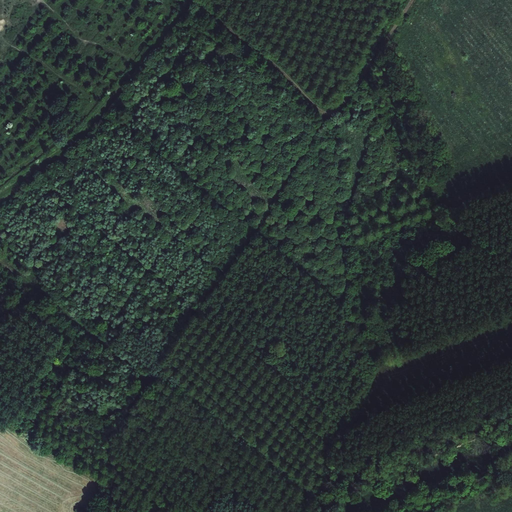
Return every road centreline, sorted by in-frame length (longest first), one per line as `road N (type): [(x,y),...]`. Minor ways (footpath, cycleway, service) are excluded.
road 1 (track): [(197,0),(285,70),(310,101),(334,112),(412,0)]
road 2 (track): [(0,197),(75,145),(197,0)]
